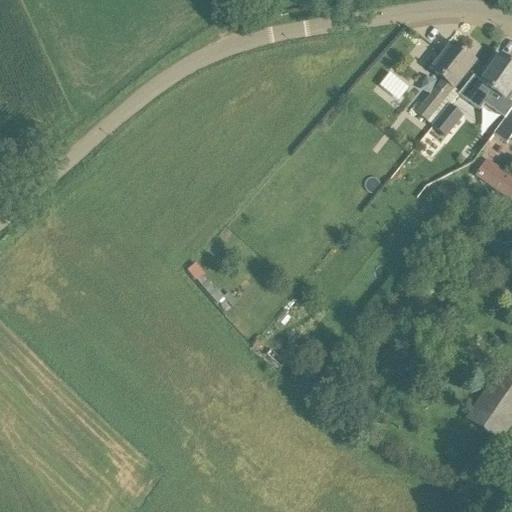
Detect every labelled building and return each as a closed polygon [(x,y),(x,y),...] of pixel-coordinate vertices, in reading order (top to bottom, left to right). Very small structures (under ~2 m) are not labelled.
[(453,88),(473,64),(475,66),(476,65),(451,45),(450,46),(452,47),(433,70),(431,69),(430,70),(442,80),(416,113),(431,125),(458,93),(453,88)] [(474,77),(458,97),(476,111),(482,104),(504,120),(511,109),(511,65),(500,57),(480,82),(474,77)] [(445,140),(463,118),(449,107),(431,129),(445,140)] [(511,112),(496,135),(507,143),(511,135),(511,112)] [(511,204),(511,203),(511,178),(487,161),(475,178),(511,204)] [(511,373),(501,367),(467,418),(502,442),(511,427),(511,373)]
